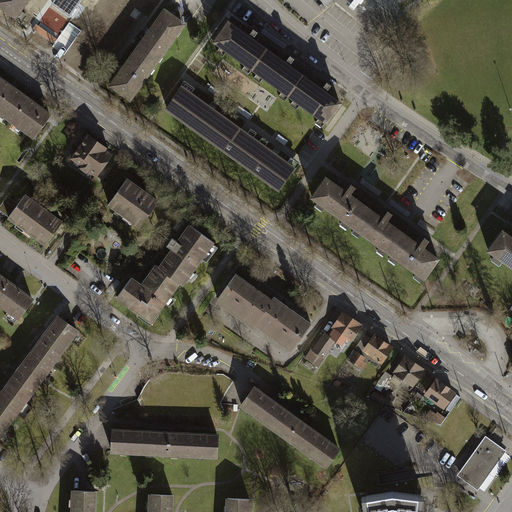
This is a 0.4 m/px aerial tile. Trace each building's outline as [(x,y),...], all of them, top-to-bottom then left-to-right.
[(0,0),(0,6),(15,18),(28,0),(0,0)] [(55,0),(52,5),(70,17),(81,0),(55,0)] [(139,49),(157,62),(185,25),(165,11),(139,49)] [(215,43),(253,70),(267,50),(229,23),(215,43)] [(112,87),(130,100),(157,62),(139,49),(112,87)] [(253,70),(290,97),(304,77),(267,50),(253,70)] [(2,75),(0,77),(0,112),(2,114),(1,117),(7,122),(9,119),(11,120),(29,95),(2,75)] [(290,97),(326,123),(340,104),(304,77),(290,97)] [(164,112),(279,193),(297,168),(182,88),(164,112)] [(29,95),(11,120),(19,127),(17,130),(20,133),(23,130),(38,141),(57,116),(29,95)] [(93,174),(101,180),(120,155),(92,135),(74,160),(84,167),(85,172),(89,175),(93,174)] [(348,226),(350,228),(366,205),(350,194),(355,187),(350,183),(345,190),(326,177),(310,199),(316,203),(315,205),(322,210),(323,208),(341,221),(338,224),(345,229),(348,226)] [(128,180),(110,206),(119,213),(117,215),(133,226),(135,224),(143,229),(161,204),(128,180)] [(12,195),(0,211),(0,212),(10,220),(23,202),(12,195)] [(35,238),(50,248),(67,224),(28,195),(23,202),(10,220),(19,226),(18,229),(33,240),(35,238)] [(385,252),(387,254),(403,232),(388,221),(393,214),(388,210),(382,217),(366,205),(350,228),(352,229),(350,232),(357,237),(359,234),(378,247),(376,250),(383,255),(385,252)] [(218,246),(191,227),(162,268),(184,284),(188,287),(191,282),(193,283),(199,275),(198,274),(206,262),(209,262),(218,249),(218,246)] [(511,234),(505,229),(488,252),(492,256),(490,258),(499,265),(501,262),(511,269),(511,234)] [(422,279),(424,280),(440,258),(425,247),(429,241),(424,236),(419,243),(403,232),(387,254),(389,256),(387,258),(394,263),(396,261),(415,274),(414,276),(420,281),(422,279)] [(162,268),(159,266),(144,287),(134,280),(119,300),(142,317),(142,319),(152,326),(154,326),(169,306),(171,308),(177,299),(175,297),(184,284),(162,268)] [(2,274),(0,276),(0,304),(10,312),(7,317),(18,325),(21,320),(23,322),(39,301),(2,274)] [(253,325),(257,328),(259,325),(275,302),(238,276),(220,302),(225,305),(223,307),(231,313),(233,311),(245,320),(244,322),(252,327),(253,325)] [(291,348),(296,351),(314,325),(277,299),(275,302),(259,325),(264,328),(263,330),(271,336),(272,334),(284,342),(282,344),(290,349),(291,348)] [(335,329),(330,337),(336,341),(335,343),(343,350),(349,341),(351,342),(362,326),(343,313),(333,328),(335,329)] [(35,353),(58,369),(64,361),(61,359),(75,339),(79,342),(84,334),(61,317),(48,334),(47,333),(44,337),(45,339),(35,353)] [(330,337),(325,333),(309,357),(320,365),(335,343),(336,341),(330,337)] [(376,335),(364,351),(382,363),(393,348),(376,335)] [(9,388),(29,403),(33,405),(38,397),(35,395),(48,377),(51,379),(58,369),(35,353),(22,370),(21,369),(18,373),(19,374),(9,388)] [(364,358),(358,353),(352,362),(359,366),(364,358)] [(408,359),(396,376),(397,377),(393,383),(401,389),(405,383),(415,389),(427,372),(408,359)] [(395,378),(388,373),(378,388),(384,392),(395,378)] [(437,381),(426,396),(444,409),(455,394),(437,381)] [(320,462),(328,468),(343,448),(259,387),(244,407),(251,412),(249,414),(256,419),(258,417),(272,427),(270,430),(277,435),(279,432),(293,443),(291,444),(298,449),(299,447),(313,458),(311,460),(318,465),(320,462)] [(0,436),(7,441),(13,433),(9,430),(23,411),(27,414),(33,406),(29,403),(9,388),(0,400),(0,436)] [(393,409),(397,399),(390,396),(388,398),(376,393),(373,399),(393,409)] [(437,416),(431,411),(425,420),(441,425),(446,418),(439,414),(437,416)] [(209,458),(220,458),(221,435),(114,429),(113,453),(123,454),(123,456),(131,457),(131,454),(148,455),(148,458),(159,459),(159,455),(174,456),(174,459),(182,459),(182,456),(199,457),(199,461),(209,461),(209,458)] [(460,476),(478,488),(504,451),(486,439),(460,476)] [(99,511),(101,492),(75,490),(75,500),(72,499),(72,507),(74,508),(74,511),(99,511)] [(370,508),(370,511),(417,511),(419,505),(423,506),(424,496),(393,492),(364,497),(365,508),(370,508)] [(176,511),(178,496),(152,494),(152,503),(149,503),(149,511),(151,511),(176,511)] [(252,511),(253,500),(228,499),(228,507),(226,506),(225,511),(252,511)]
